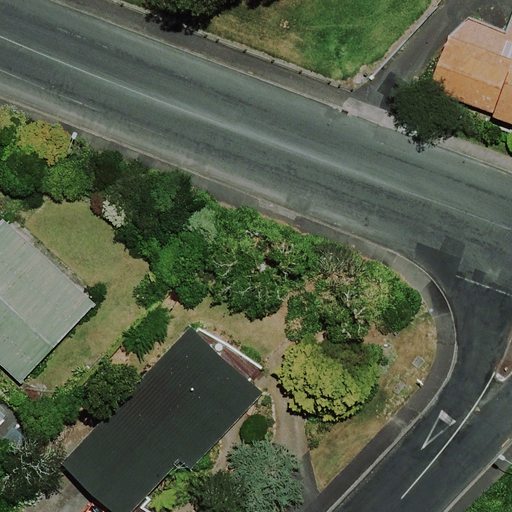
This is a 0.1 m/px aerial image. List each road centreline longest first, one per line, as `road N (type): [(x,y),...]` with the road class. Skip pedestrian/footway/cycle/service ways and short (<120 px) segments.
road 1 (unclassified): [(511,231),(74,72),(0,37)]
road 2 (residential): [(387,511),(442,452),(511,341)]
